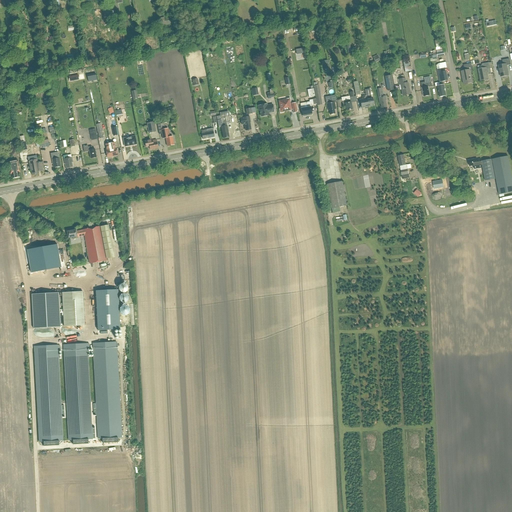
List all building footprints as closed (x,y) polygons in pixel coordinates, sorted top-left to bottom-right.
[(160,18),(160,22),(161,26),(173,24),(172,20),(165,21),(164,18),(160,18)] [(501,77),(508,75),(506,66),(510,65),(509,59),(502,60),(503,65),(499,66),(501,77)] [(480,81),(488,79),(486,70),(490,69),(489,63),(482,64),(482,65),(478,66),(478,70),(480,81)] [(464,84),(472,82),(470,72),(473,71),(471,64),(464,65),(465,71),(462,72),(464,84)] [(440,97),(446,96),(443,82),(447,81),(445,68),(437,70),(440,84),(439,85),(439,86),(437,86),(440,97)] [(387,91),(393,90),(391,76),(385,77),(387,91)] [(398,80),(399,83),(399,85),(401,85),(403,96),(410,94),(408,83),(406,84),(405,79),(398,80)] [(421,83),(422,88),(424,97),(430,96),(428,88),(432,87),(431,81),(421,83)] [(382,97),(382,94),(381,89),(377,90),(380,104),(381,104),(382,108),(386,107),(385,101),(386,101),(385,97),(382,97)] [(335,114),(334,110),(335,110),(334,103),(336,102),(335,97),(330,99),(330,103),(327,104),(328,111),(329,111),(330,115),(335,114)] [(280,113),(284,113),(284,112),(291,110),(290,102),(291,102),(290,99),(287,99),(287,100),(279,101),(280,109),(279,110),(280,113)] [(307,117),(307,115),(312,114),(310,106),(316,105),(315,99),(309,101),(310,102),(300,104),(301,109),(302,116),(303,117),(307,117)] [(350,103),(349,101),(342,102),(343,105),(345,105),(347,111),(352,110),(351,102),(350,103)] [(267,106),(267,105),(258,106),(259,111),(260,111),(261,117),(264,116),(265,116),(269,116),(269,113),(274,112),(273,105),(267,106)] [(229,137),(226,124),(230,124),(228,112),(220,113),(221,120),(217,120),(219,128),(221,127),(222,131),(223,131),(224,138),(229,137)] [(251,130),(249,122),(250,122),(249,117),(243,118),(243,119),(240,120),(242,125),(244,125),(246,131),(251,130)] [(149,133),(156,132),(154,122),(147,123),(149,133)] [(165,129),(164,123),(157,124),(159,135),(162,134),(163,139),(165,138),(167,147),(174,145),(172,137),(170,137),(168,129),(165,129)] [(212,129),(201,131),(202,139),(214,137),(212,129)] [(125,146),(125,147),(136,144),(136,145),(137,145),(137,144),(135,137),(135,136),(135,137),(124,139),(123,139),(125,146)] [(158,148),(156,140),(152,141),(152,140),(145,142),(146,147),(149,147),(150,150),(158,148)] [(18,149),(17,142),(10,143),(12,150),(14,149),(18,149)] [(87,148),(87,146),(83,147),(84,153),(89,152),(91,159),(96,158),(95,149),(92,150),(92,147),(87,148)] [(54,168),(60,167),(58,152),(50,154),(52,164),(53,165),(54,168)] [(68,158),(68,155),(63,156),(65,168),(66,167),(67,169),(73,167),(72,163),(73,163),(72,157),(68,158)] [(408,169),(407,165),(406,165),(404,155),(398,156),(401,170),(402,176),(403,179),(410,178),(408,169)] [(499,195),(511,192),(511,174),(508,156),(492,159),(499,195)] [(477,159),(469,161),(470,166),(474,166),(474,169),(483,168),(482,166),(482,162),(481,162),(482,162),(481,159),(477,160),(477,159)] [(37,164),(37,160),(29,162),(31,170),(32,175),(39,174),(38,171),(42,171),(41,163),(37,164)] [(486,168),(483,169),(485,181),(495,179),(491,160),(483,161),(484,166),(485,165),(486,168)] [(20,178),(19,173),(20,172),(18,161),(8,163),(10,174),(12,174),(13,179),(20,178)] [(331,209),(346,206),(342,182),(327,185),(331,209)] [(84,236),(90,264),(107,261),(100,226),(83,230),(76,232),(76,231),(67,232),(68,238),(72,237),(72,239),(77,238),(77,237),(84,236)] [(31,273),(43,271),(39,248),(27,250),(31,273)] [(68,264),(65,251),(62,252),(62,249),(58,250),(61,265),(68,264)] [(128,289),(128,288),(128,287),(127,287),(127,286),(126,285),(125,285),(125,284),(124,284),(123,284),(122,284),(121,284),(120,285),(119,286),(119,287),(119,288),(118,289),(119,289),(119,290),(119,291),(120,292),(121,293),(122,293),(123,293),(124,293),(125,293),(126,292),(127,291),(127,290),(128,290),(128,289)] [(118,290),(114,290),(96,291),(98,331),(120,330),(119,299),(118,290)] [(64,327),(84,326),(82,292),(62,293),(64,327)] [(33,329),(60,327),(58,293),(31,294),(33,329)] [(129,300),(129,299),(129,298),(129,297),(128,296),(128,295),(127,295),(126,294),(125,294),(124,294),(123,294),(123,295),(122,295),(121,295),(121,296),(120,297),(120,298),(120,299),(120,300),(121,301),(121,302),(122,302),(122,303),(123,303),(124,303),(125,303),(126,303),(127,303),(127,302),(128,302),(129,301),(129,300)] [(102,443),(118,442),(118,438),(121,438),(116,343),(93,344),(98,439),(102,439),(102,443)] [(88,440),(92,439),(87,350),(89,349),(89,344),(64,345),(69,441),(73,440),(73,445),(88,444),(88,440)] [(44,446),(59,446),(59,441),(63,441),(58,346),(34,347),(39,442),(43,442),(44,446)]
